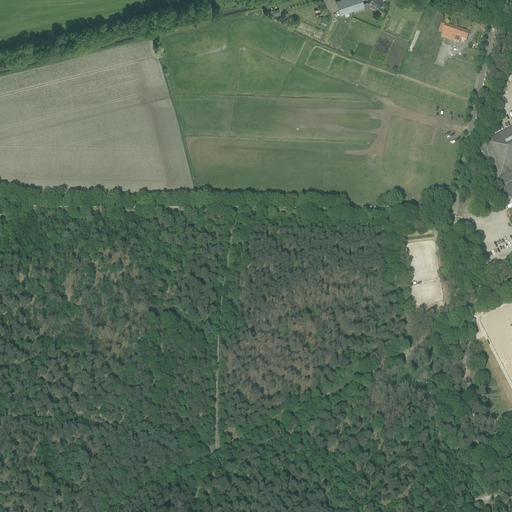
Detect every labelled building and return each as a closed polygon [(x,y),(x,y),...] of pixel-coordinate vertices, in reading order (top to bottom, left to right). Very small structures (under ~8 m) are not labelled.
[(339,8),(341,15),(354,11),(365,7),(362,0),(340,0),(337,1),(339,8)] [(370,1),(369,2),(371,4),(370,6),(375,10),(378,6),(379,7),(383,1),(381,0),(370,0),(369,1),(370,1)] [(272,10),(274,17),(281,15),(280,8),(272,10)] [(441,37),(459,43),(461,39),(467,41),(470,33),(445,25),(441,24),(438,31),(443,33),(441,37)] [(482,153),(483,152),(485,156),(484,157),(489,166),(492,165),(506,191),(505,191),(505,192),(504,192),(504,193),(504,194),(503,194),(503,195),(503,196),(504,197),(504,198),(505,199),(506,200),(507,200),(508,200),(509,200),(510,200),(511,203),(511,128),(491,139),(492,142),(479,149),(482,153)]
